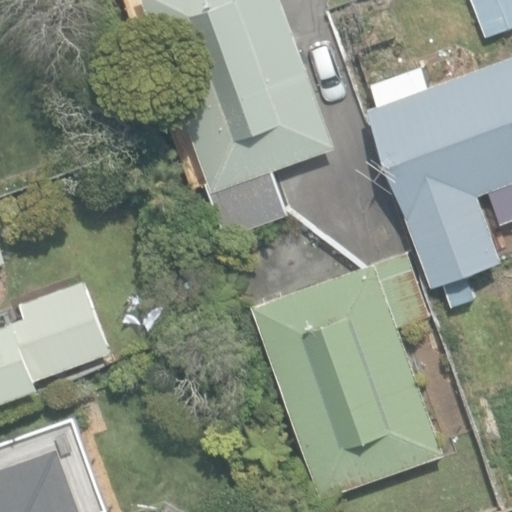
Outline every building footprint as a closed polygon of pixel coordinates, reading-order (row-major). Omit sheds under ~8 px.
[(210,178),(229,234),(294,211),(278,166),(341,144),(289,0),(149,0),(212,177),(210,178)] [(511,0),(475,0),(489,36),(511,27),(511,0)] [(374,103),(439,281),(507,257),(483,190),(495,185),(508,221),(511,219),(511,53),(433,82),(426,63),(374,82),(381,101),(374,103)] [(0,262),(12,259),(0,221),(0,262)] [(264,256),(285,249),(280,233),(259,240),(264,256)] [(259,301),(327,494),(451,451),(405,321),(434,311),(412,248),(259,301)] [(0,404),(50,387),(45,374),(115,349),(91,280),(26,303),(32,322),(0,333),(0,404)] [(0,511),(93,511),(68,440),(0,465),(0,511)]
